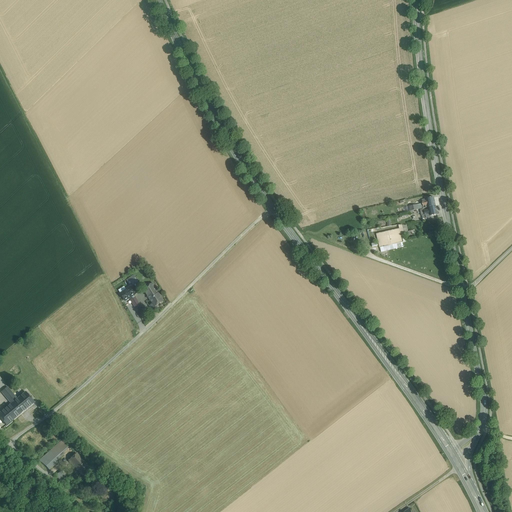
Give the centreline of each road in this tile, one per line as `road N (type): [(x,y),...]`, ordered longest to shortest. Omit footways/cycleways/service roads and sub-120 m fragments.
road 1 (unclassified): [(272,207),(97,372),(5,445)]
road 2 (secondary): [(452,454),(272,207)]
road 3 (secondary): [(415,0),(461,288)]
road 4 (secondary): [(272,207),(213,114),(158,0)]
road 5 (track): [(305,231),(461,288)]
road 6 (secondary): [(461,288),(484,406),(473,437)]
